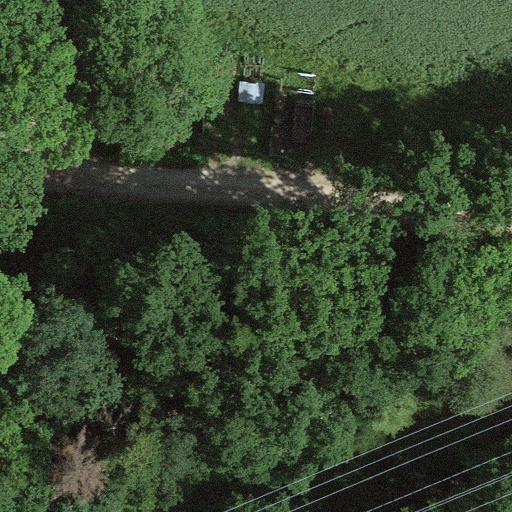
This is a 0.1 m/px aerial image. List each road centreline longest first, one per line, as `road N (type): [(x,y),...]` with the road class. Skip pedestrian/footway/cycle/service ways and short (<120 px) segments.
road 1 (track): [(511,214),(258,204),(0,174)]
road 2 (track): [(7,175),(101,0)]
